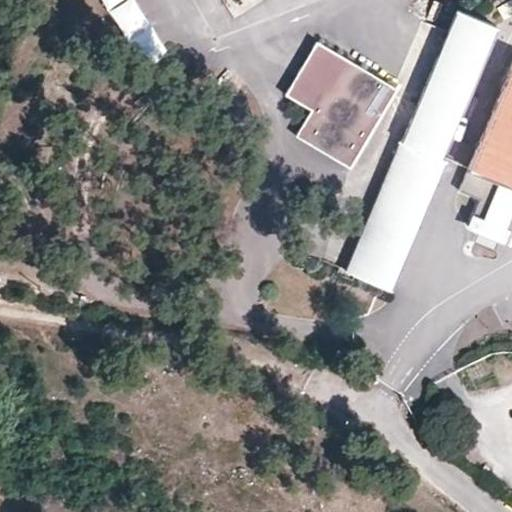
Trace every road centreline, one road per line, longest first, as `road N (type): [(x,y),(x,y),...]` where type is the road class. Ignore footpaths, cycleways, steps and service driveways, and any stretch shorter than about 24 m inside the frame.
road 1 (unknown): [(341,0),(245,57),(281,264)]
road 2 (track): [(0,311),(308,383)]
road 3 (unclassified): [(308,383),(375,409),(490,511)]
road 4 (unknown): [(375,409),(431,345),(511,290)]
